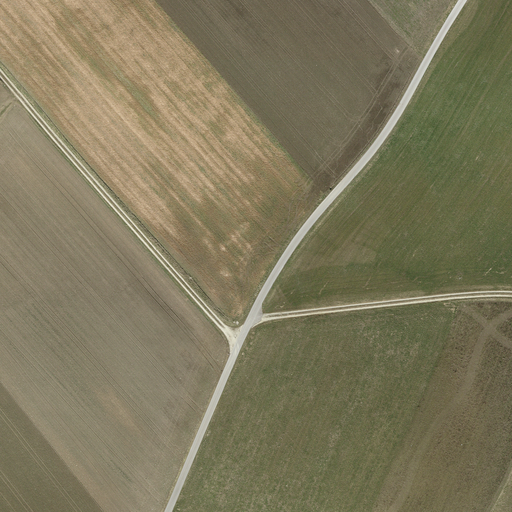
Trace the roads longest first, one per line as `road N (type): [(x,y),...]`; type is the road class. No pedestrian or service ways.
road 1 (track): [(462,0),(396,117),(268,286),(169,511)]
road 2 (track): [(0,72),(239,344)]
road 3 (track): [(251,319),(511,295)]
